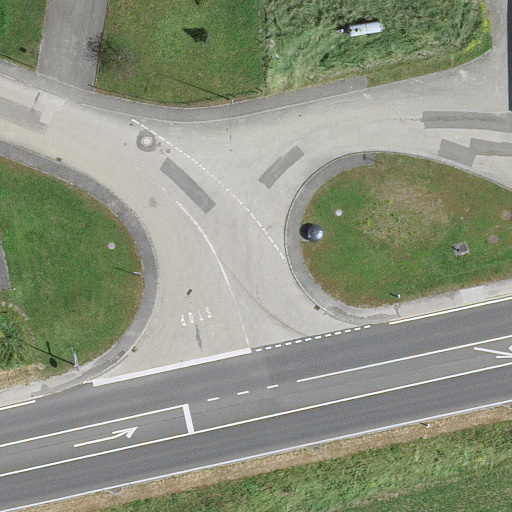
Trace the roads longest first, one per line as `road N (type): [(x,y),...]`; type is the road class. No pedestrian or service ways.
road 1 (residential): [(0,109),(146,168),(196,213),(260,410)]
road 2 (primary): [(0,466),(260,410)]
road 3 (primary): [(260,410),(511,356)]
road 4 (unknown): [(366,123),(443,86),(492,77),(511,50)]
